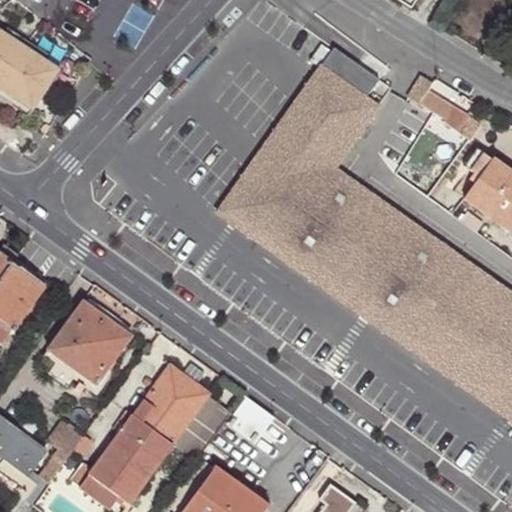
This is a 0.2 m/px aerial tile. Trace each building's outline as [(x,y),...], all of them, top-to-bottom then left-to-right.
[(0,88),(34,111),(61,69),(0,29),(0,88)] [(511,410),(511,294),(333,169),(379,108),(366,99),(379,80),(334,50),(277,130),(284,134),(227,211),(511,410)] [(454,107),(429,91),(420,105),(433,113),(445,121),(454,107)] [(471,111),(466,118),(479,128),(484,119),(471,111)] [(479,128),(466,118),(456,132),(469,142),(479,128)] [(511,420),(511,410),(227,211),(284,134),(277,130),(218,215),(511,420)] [(476,183),(492,159),(478,148),(461,173),(476,183)] [(511,172),(492,159),(476,183),(464,199),(505,230),(511,220),(511,172)] [(0,342),(2,344),(43,287),(12,265),(18,258),(3,247),(0,250),(0,342)] [(43,358),(90,392),(129,337),(82,303),(43,358)] [(183,376),(197,386),(204,376),(190,365),(183,376)] [(125,510),(172,448),(208,398),(210,395),(197,386),(183,376),(170,367),(79,490),(109,511),(115,503),(125,510)] [(252,445),(272,418),(244,397),(231,415),(224,425),(252,445)] [(224,425),(231,415),(208,398),(172,448),(194,464),(224,425)] [(66,418),(50,439),(72,456),(88,436),(66,418)] [(0,485),(13,495),(30,507),(47,486),(47,485),(31,472),(44,454),(0,420),(0,485)] [(262,511),(267,506),(214,468),(182,511),(262,511)] [(30,507),(36,511),(82,511),(47,486),(30,507)] [(347,511),(353,505),(329,487),(318,502),(324,507),(321,511),(347,511)]
